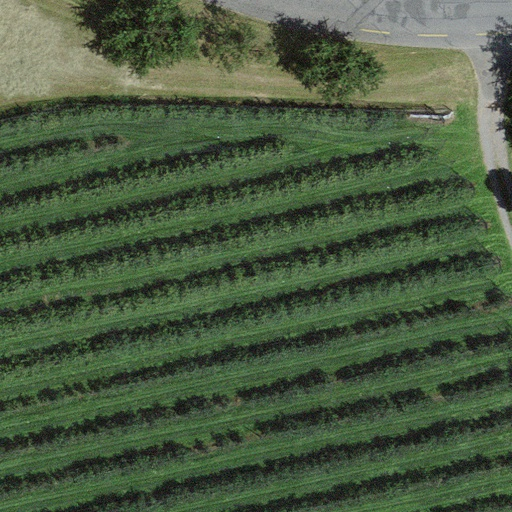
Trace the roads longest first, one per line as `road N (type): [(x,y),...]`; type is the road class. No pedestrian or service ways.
road 1 (unclassified): [(267,0),(302,11),(511,25)]
road 2 (track): [(501,27),(498,191),(511,230)]
